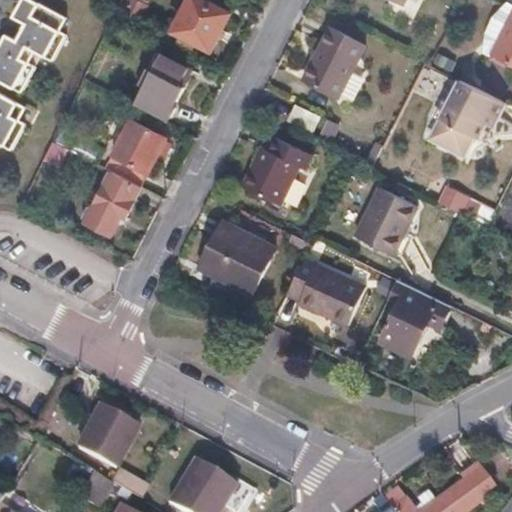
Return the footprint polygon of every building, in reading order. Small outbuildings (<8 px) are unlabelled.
[(19,39),(9,34),(0,50),(0,79),(22,91),(38,62),(32,58),(36,49),(53,58),(67,31),(62,28),(68,13),(43,0),(24,0),(17,15),(28,21),(19,39)] [(147,0),(130,0),(125,11),(139,18),(147,0)] [(226,11),(204,0),(191,0),(176,31),(183,34),(196,41),(212,49),(230,13),(226,11)] [(231,0),(204,0),(226,11),(231,0)] [(511,16),(492,55),(511,65),(511,16)] [(366,45),(330,27),(303,80),(338,98),(366,45)] [(196,41),(183,34),(180,41),(192,47),(196,41)] [(156,56),(141,84),(147,86),(138,102),(168,118),(184,87),(179,85),(187,71),(156,56)] [(509,105),(463,81),(432,139),(467,157),(478,136),(482,138),(488,126),(496,130),(509,105)] [(0,141),(14,149),(28,122),(21,119),(28,107),(0,92),(0,141)] [(319,115),(297,104),(290,119),(311,130),(319,115)] [(166,138),(131,120),(112,155),(123,161),(136,167),(148,174),(166,138)] [(75,135),(58,126),(51,141),(66,149),(68,149),(75,135)] [(496,130),(488,126),(482,138),(489,142),(496,130)] [(264,161),(258,158),(245,186),(283,205),(301,166),(308,169),(315,154),(277,135),(270,149),(264,161)] [(51,141),(42,159),(57,166),(66,149),(51,141)] [(270,149),(264,146),(258,158),(264,161),(270,149)] [(123,161),(121,165),(134,172),(136,167),(123,161)] [(109,171),(103,184),(133,200),(140,187),(109,171)] [(133,200),(103,184),(90,209),(85,220),(84,222),(110,236),(120,217),(124,218),(134,200),(133,200)] [(417,205),(381,187),(358,235),(394,253),(417,205)] [(90,209),(85,207),(80,217),(85,220),(90,209)] [(276,249),(223,221),(199,266),(253,294),(276,249)] [(307,258),(289,290),(302,297),(300,300),(348,323),(366,287),(307,258)] [(389,297),(400,303),(381,341),(410,356),(430,318),(444,325),(453,307),(406,283),(398,280),(389,297)] [(511,336),(500,330),(492,326),(485,339),(507,350),(511,339),(511,336)] [(138,427),(103,407),(80,448),(115,468),(138,427)] [(221,511),(237,486),(195,460),(169,503),(184,511),(221,511)] [(94,472),(77,462),(62,489),(78,499),(80,496),(94,472)] [(461,475),(466,481),(421,511),(412,511),(403,499),(392,508),(394,511),(466,511),(481,501),(478,497),(493,486),(476,464),(461,475)] [(148,484),(124,470),(116,485),(140,500),(148,484)] [(111,482),(94,472),(80,496),(97,506),(111,482)] [(396,489),(384,497),(392,508),(403,499),(396,489)] [(0,511),(13,511),(16,509),(1,500),(0,502),(0,511)] [(383,500),(374,506),(378,511),(388,511),(391,510),(383,500)] [(91,511),(92,510),(76,501),(69,511),(91,511)]
